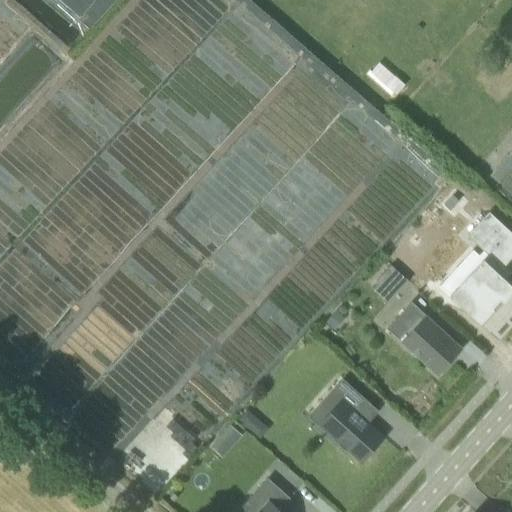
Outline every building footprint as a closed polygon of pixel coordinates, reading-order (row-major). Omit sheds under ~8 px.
[(511,168),(499,182),(511,193),(511,168)] [(511,256),(511,228),(491,209),(469,232),(486,247),(491,252),(487,257),(486,256),(452,293),(468,308),(483,322),(497,307),(495,305),(503,297),(506,300),(511,292),(511,280),(507,276),(511,271),(511,268),(506,263),(511,256)] [(406,246),(396,256),(434,290),(452,271),(425,246),(417,256),(406,246)] [(378,280),(396,296),(409,282),(391,266),(378,280)] [(387,329),(437,375),(462,348),(411,302),(387,329)] [(336,311),(326,322),(335,330),(345,319),(336,311)] [(321,423),(339,440),(337,442),(345,449),(347,447),(361,459),(382,435),(367,422),(364,419),(375,407),(342,378),(331,390),(342,400),(321,423)] [(250,430),(259,421),(247,410),(238,419),(250,430)] [(243,435),(231,425),(219,438),(231,448),(243,435)] [(259,511),(281,511),(280,510),(290,498),(268,478),(247,501),(259,511)]
